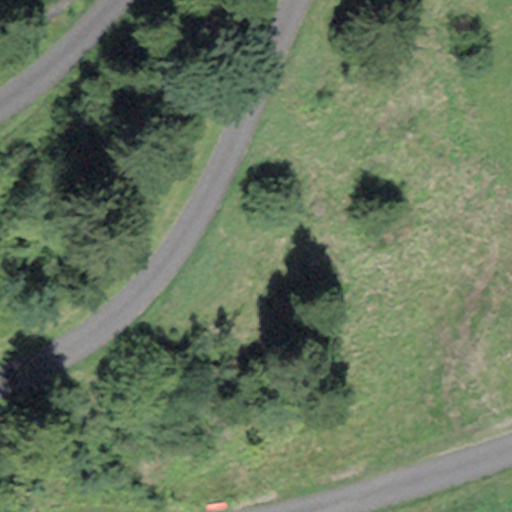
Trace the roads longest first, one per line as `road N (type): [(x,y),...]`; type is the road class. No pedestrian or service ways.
road 1 (track): [(296,0),(158,280),(98,337),(0,387)]
road 2 (track): [(307,511),(511,449)]
road 3 (track): [(0,104),(71,44),(108,0)]
